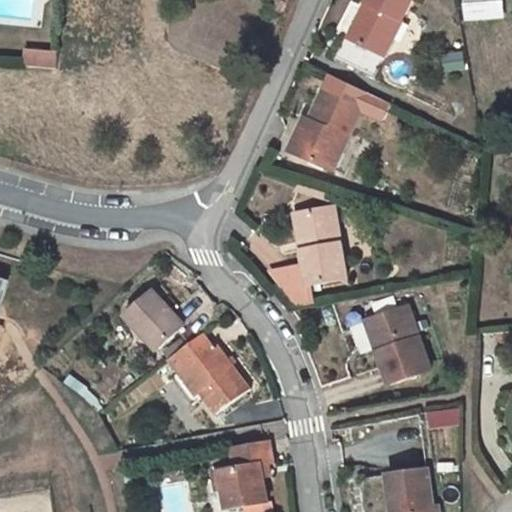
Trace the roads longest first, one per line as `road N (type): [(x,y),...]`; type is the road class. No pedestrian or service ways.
road 1 (unclassified): [(316,511),(303,424),(279,353),(221,281),(194,218)]
road 2 (unclassified): [(194,218),(222,190),(316,0)]
road 3 (residential): [(0,192),(64,210),(194,218)]
